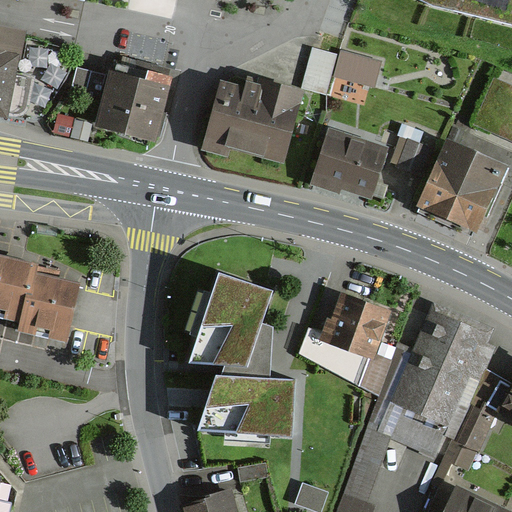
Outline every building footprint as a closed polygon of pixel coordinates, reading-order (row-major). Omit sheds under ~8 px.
[(24,0),(83,12),(86,0),(24,0)] [(511,0),(405,0),(438,15),(511,31),(511,0)] [(20,43),(0,39),(0,120),(5,122),(6,116),(25,119),(31,86),(12,83),(20,43)] [(336,58),(317,53),(307,89),(326,94),(336,58)] [(381,66),(343,56),(337,79),(374,90),(381,66)] [(105,77),(79,69),(71,97),(97,104),(105,77)] [(511,81),(496,75),(474,124),(511,141),(511,81)] [(253,94),(224,85),(206,151),(227,157),(230,147),(285,163),(306,90),(258,76),(253,94)] [(164,100),(110,86),(99,131),(153,144),(164,100)] [(385,150),(329,131),(313,178),(370,197),(385,150)] [(505,170),(445,143),(415,208),(475,236),(505,170)] [(35,266),(0,258),(0,313),(16,317),(14,328),(65,339),(76,285),(33,276),(35,266)] [(269,277),(219,261),(191,350),(246,349),(269,277)] [(389,304),(342,288),(327,332),(311,327),(303,351),(378,392),(389,357),(373,351),(389,304)] [(489,335),(432,310),(380,428),(436,453),(470,375),(482,380),(495,351),(484,346),(489,335)] [(292,367),(217,362),(199,415),(290,418),(292,367)] [(511,389),(500,411),(511,417),(511,389)] [(473,470),(492,425),(478,419),(458,464),(473,470)] [(305,481),(298,502),(324,511),(331,490),(305,481)] [(437,481),(427,511),(441,511),(450,485),(437,481)] [(507,511),(458,490),(448,511),(507,511)] [(234,511),(231,495),(184,507),(184,511),(234,511)]
